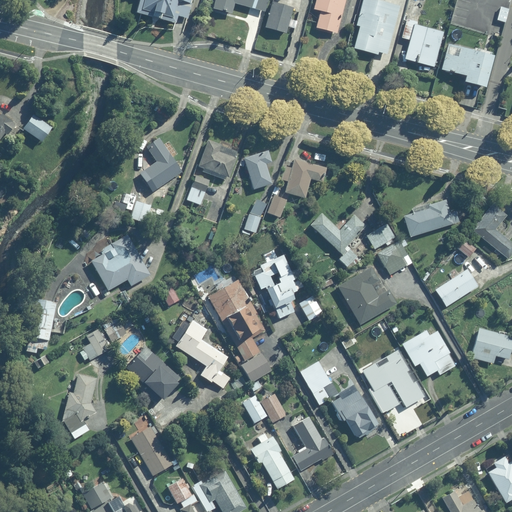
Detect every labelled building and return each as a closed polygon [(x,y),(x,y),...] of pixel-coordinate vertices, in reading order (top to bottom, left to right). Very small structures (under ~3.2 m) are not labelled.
[(140,0),(137,12),(176,22),(178,14),(186,16),(190,0),(140,0)] [(268,0),(215,0),(214,8),(232,13),(235,2),(265,11),(268,0)] [(317,0),(315,9),(321,10),(317,27),(337,32),(345,0),(317,0)] [(399,6),(376,0),(363,0),(356,26),(360,27),(354,47),(378,54),(379,50),(387,52),(399,6)] [(293,7),(273,2),(266,27),(286,32),(293,7)] [(508,8),(499,6),(496,20),(505,22),(508,8)] [(443,32),(415,25),(406,58),(434,66),(443,32)] [(494,56),(450,45),(444,69),(467,75),(465,80),(486,85),(494,56)] [(0,140),(5,133),(8,136),(16,124),(2,114),(0,117),(0,140)] [(34,114),(24,128),(42,141),(52,127),(34,114)] [(159,139),(147,147),(157,161),(144,170),(158,189),(182,172),(159,139)] [(221,145),(209,140),(200,165),(230,176),(237,158),(219,151),(221,145)] [(266,163),(272,161),(268,151),(245,158),(255,189),(272,183),(266,163)] [(295,159),(286,192),(306,198),(311,178),(323,181),(326,168),(295,159)] [(196,176),(192,186),(206,191),(210,180),(196,176)] [(274,195),(268,212),(280,217),(287,200),(274,195)] [(430,209),(405,216),(411,236),(453,223),(446,200),(429,205),(430,209)] [(151,206),(136,201),(131,218),(145,222),(151,206)] [(117,203),(115,210),(124,212),(126,205),(117,203)] [(507,215),(493,204),(472,229),(509,259),(511,254),(511,242),(495,230),(507,215)] [(340,230),(322,213),(312,225),(341,252),(366,226),(354,215),(340,230)] [(261,218),(249,214),(244,229),(256,233),(261,218)] [(389,225),(368,236),(375,249),(396,237),(389,225)] [(104,254),(92,261),(109,290),(128,279),(132,286),(151,275),(128,235),(112,244),(119,255),(108,261),(104,254)] [(475,247),(462,237),(454,247),(467,257),(475,247)] [(394,244),(378,253),(386,268),(403,259),(394,244)] [(267,289),(276,309),(296,300),(292,292),(296,290),(291,279),(294,278),(283,256),(261,265),(264,272),(255,276),(261,289),(266,288),(267,289)] [(371,268),(339,287),(361,324),(397,304),(389,290),(379,296),(373,285),(379,281),(371,268)] [(467,269),(436,290),(447,306),(478,286),(467,269)] [(209,296),(245,361),(260,352),(252,338),(266,330),(238,280),(209,296)] [(171,286),(161,291),(168,305),(178,300),(171,286)] [(313,296),(300,304),(309,321),(323,313),(313,296)] [(49,340),(56,303),(34,299),(27,336),(49,340)] [(203,306),(195,311),(203,326),(211,321),(203,306)] [(118,319),(103,326),(111,342),(126,335),(118,319)] [(207,329),(193,320),(175,346),(206,366),(201,375),(212,382),(213,380),(223,387),(229,378),(218,371),(227,357),(201,340),(207,329)] [(109,348),(98,327),(84,335),(88,343),(82,347),(84,350),(79,353),(84,361),(109,348)] [(511,348),(511,336),(480,328),(475,350),(509,359),(511,348)] [(411,345),(428,376),(440,370),(434,361),(449,352),(437,331),(411,345)] [(339,338),(345,349),(355,343),(349,332),(339,338)] [(398,350),(363,370),(374,390),(391,380),(406,407),(425,397),(416,382),(414,383),(407,371),(410,370),(398,350)] [(143,383),(144,382),(164,399),(179,383),(177,381),(180,377),(152,353),(146,361),(139,355),(127,369),(143,383)] [(262,353),(242,365),(252,382),(272,370),(262,353)] [(300,372),(319,404),(329,398),(322,387),(331,382),(319,361),(300,372)] [(74,394),(70,393),(63,421),(82,421),(97,412),(91,403),(97,379),(79,375),(74,394)] [(258,380),(249,384),(252,391),(262,387),(258,380)] [(355,435),(376,423),(354,384),(339,393),(342,398),(334,402),(345,421),(346,420),(355,435)] [(399,403),(388,384),(374,392),(372,389),(370,390),(382,412),(399,403)] [(275,395),(261,403),(273,423),(287,415),(275,395)] [(255,396),(243,403),(255,423),(267,416),(255,396)] [(309,418),(295,426),(308,448),(293,457),(301,470),(322,458),(323,460),(334,454),(325,438),(322,440),(309,418)] [(172,465),(149,425),(129,436),(152,476),(172,465)] [(273,436),(250,449),(259,464),(263,462),(277,488),(293,479),(278,452),(280,450),(273,436)] [(497,468),(489,472),(506,503),(511,499),(511,461),(508,463),(505,458),(495,464),(497,468)] [(200,485),(210,502),(216,499),(223,511),(238,511),(246,508),(225,471),(200,485)] [(190,495),(182,479),(167,487),(176,504),(180,502),(191,496),(190,495)] [(83,494),(92,509),(112,497),(103,482),(83,494)] [(454,491),(443,498),(450,511),(485,511),(484,509),(480,511),(474,500),(462,506),(454,491)] [(192,494),(190,495),(191,496),(180,502),(182,508),(190,504),(190,505),(196,502),(192,494)] [(129,503),(125,506),(125,509),(126,511),(139,511),(135,504),(133,506),(129,503)]
